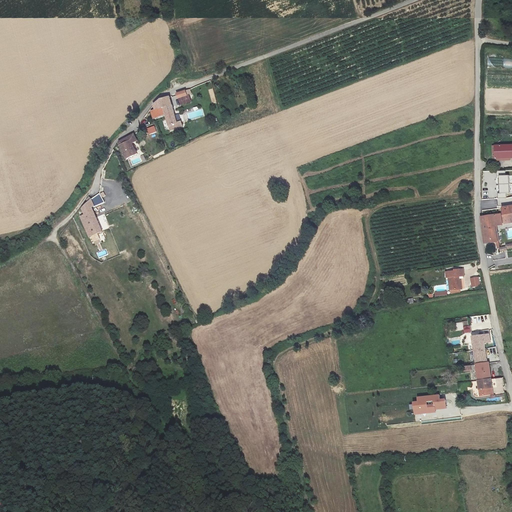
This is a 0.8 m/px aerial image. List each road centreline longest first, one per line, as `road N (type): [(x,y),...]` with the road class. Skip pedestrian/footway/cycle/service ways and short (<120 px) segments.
road 1 (track): [(477,195),(372,211),(378,281),(368,311),(276,361),(303,493)]
road 2 (residential): [(94,187),(118,138),(160,95),(413,0)]
road 3 (unclassified): [(478,40),(478,228),(511,396)]
road 4 (track): [(173,427),(163,426),(129,376),(52,234),(94,187)]
road 5 (track): [(396,511),(393,483),(440,474),(461,486),(465,511)]
